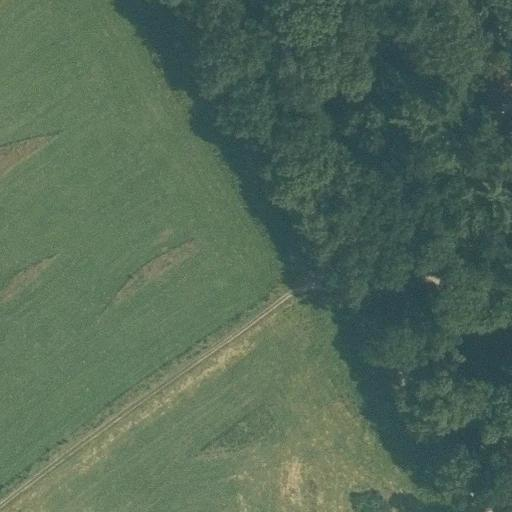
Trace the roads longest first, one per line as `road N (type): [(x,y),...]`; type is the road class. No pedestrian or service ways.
road 1 (track): [(489,511),(174,0)]
road 2 (track): [(332,262),(0,511)]
